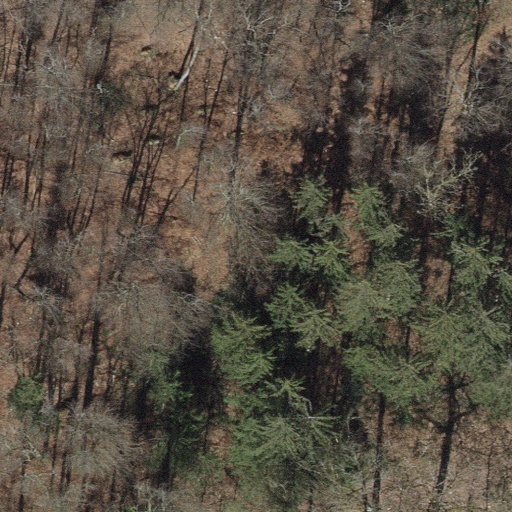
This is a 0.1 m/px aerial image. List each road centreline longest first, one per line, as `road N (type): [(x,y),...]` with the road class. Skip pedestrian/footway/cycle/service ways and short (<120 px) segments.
road 1 (track): [(511,16),(220,255),(0,382)]
road 2 (track): [(296,511),(511,442)]
